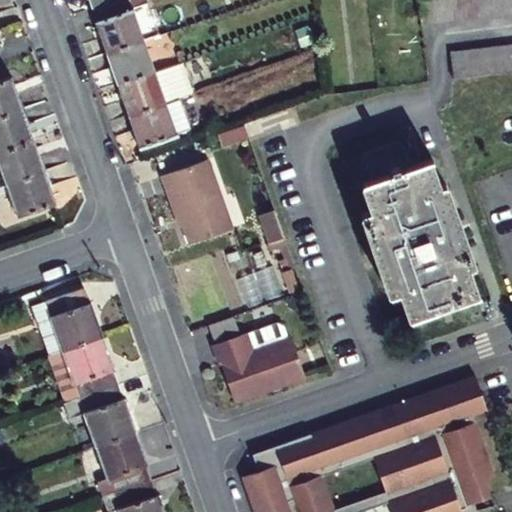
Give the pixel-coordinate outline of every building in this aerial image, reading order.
[(100,0),(85,5),(100,50),(136,38),(125,4),(137,0),(100,0)] [(152,32),(140,0),(137,0),(125,4),(136,38),(152,32)] [(453,0),(413,0),(416,21),(456,17),(453,0)] [(511,8),(510,0),(453,0),(456,17),(511,9),(511,8)] [(110,80),(146,68),(136,38),(100,50),(110,80)] [(511,38),(459,46),(463,73),(511,67),(511,38)] [(459,46),(446,48),(449,75),(463,73),(459,46)] [(187,88),(176,58),(146,68),(157,98),(170,94),(187,88)] [(121,111),(157,98),(146,68),(110,80),(121,111)] [(0,117),(19,110),(8,78),(0,80),(0,117)] [(181,124),(170,94),(157,98),(121,111),(133,144),(168,131),(167,129),(181,124)] [(0,152),(31,141),(19,110),(0,117),(0,152)] [(237,121),(223,126),(232,150),(245,145),(237,121)] [(0,177),(4,188),(43,174),(31,141),(0,152),(0,177)] [(407,164),(399,143),(361,156),(371,185),(358,189),(368,215),(358,219),(389,304),(398,300),(405,321),(476,296),(468,274),(473,272),(443,189),(439,190),(430,164),(409,171),(407,164)] [(228,228),(202,157),(154,174),(161,192),(166,190),(185,243),(228,228)] [(14,218),(53,204),(43,174),(4,188),(14,218)] [(272,217),(257,222),(268,250),(282,245),(272,217)] [(195,311),(236,309),(234,256),(193,257),(195,311)] [(283,291),(297,286),(287,258),(273,263),(283,291)] [(98,339),(82,297),(28,316),(43,358),(98,339)] [(244,336),(213,348),(233,404),(304,379),(290,341),(287,342),(281,325),(280,326),(245,338),(244,336)] [(107,374),(110,373),(98,339),(43,358),(61,408),(76,402),(112,389),(107,374)] [(485,511),(483,505),(500,499),(493,482),(503,479),(480,417),(494,412),(482,378),(260,460),(266,476),(250,482),(260,511),(485,511)] [(121,403),(118,405),(112,389),(76,402),(93,449),(133,435),(121,403)] [(101,501),(150,482),(133,435),(93,449),(105,480),(90,485),(96,502),(101,501)] [(160,511),(150,482),(101,501),(104,511),(160,511)] [(501,511),(504,511),(500,499),(483,505),(485,511),(501,511)]
